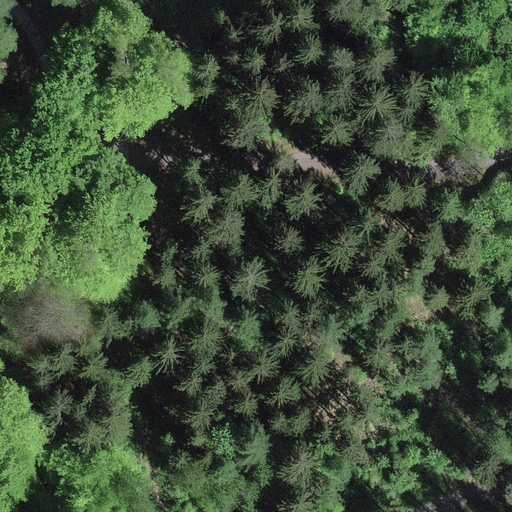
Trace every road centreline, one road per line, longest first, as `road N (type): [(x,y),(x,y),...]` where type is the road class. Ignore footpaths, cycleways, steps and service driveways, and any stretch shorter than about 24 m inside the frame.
road 1 (track): [(56,125),(118,153),(436,165),(511,143)]
road 2 (track): [(7,0),(47,57),(56,125),(46,185),(0,248)]
road 3 (track): [(0,290),(97,288),(202,251)]
